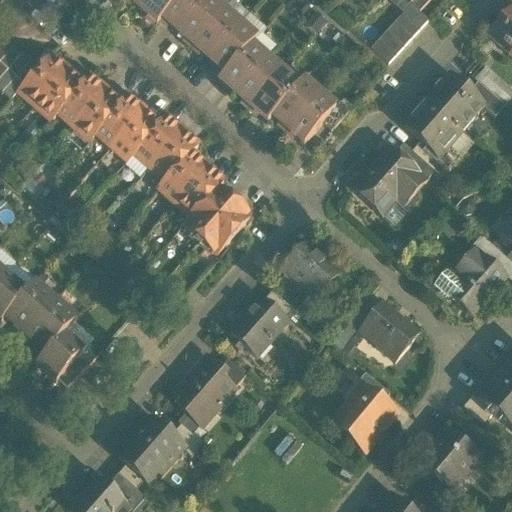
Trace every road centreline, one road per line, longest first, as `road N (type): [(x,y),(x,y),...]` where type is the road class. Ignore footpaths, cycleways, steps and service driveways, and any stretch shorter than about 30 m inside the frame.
road 1 (residential): [(69,453),(291,198)]
road 2 (residential): [(291,198),(475,0)]
road 3 (residential): [(291,198),(101,28)]
road 4 (residential): [(291,198),(433,323),(441,345)]
road 5 (residential): [(441,345),(435,408),(349,511)]
